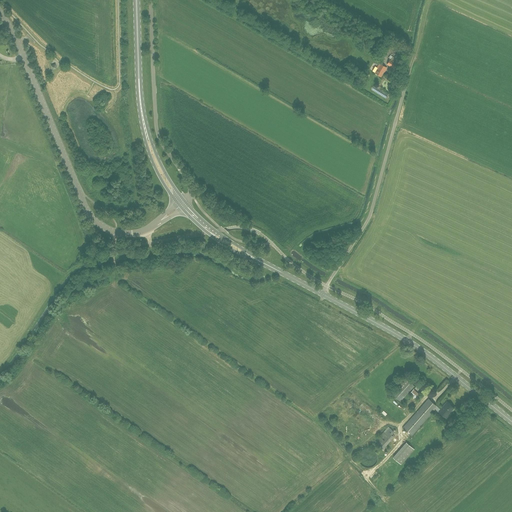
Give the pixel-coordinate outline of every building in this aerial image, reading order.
[(391,41),(388,46),(395,51),(398,46),(391,41)] [(395,69),(398,65),(390,60),(387,64),(395,69)] [(383,71),(384,72),(387,68),(379,63),(377,67),(378,68),(375,73),(381,76),(383,71)] [(414,386),(406,379),(393,394),(400,401),(414,386)] [(410,394),(416,400),(421,395),(414,389),(410,394)] [(435,410),(437,407),(438,406),(429,399),(403,427),(412,435),(432,412),(435,410)] [(438,412),(439,411),(447,418),(449,415),(448,414),(454,408),(447,402),(448,403),(443,409),(442,408),(440,409),(437,407),(435,410),(438,412)] [(389,426),(377,441),(385,447),(397,432),(389,426)] [(401,462),(415,449),(407,441),(393,454),(401,462)] [(367,467),(368,468),(369,467),(370,467),(371,467),(372,467),(373,466),(374,466),(375,465),(376,464),(376,463),(377,463),(377,462),(377,461),(378,460),(378,459),(378,458),(378,457),(378,456),(377,455),(377,454),(376,453),(376,452),(375,451),(374,450),(373,450),(372,449),(371,449),(370,449),(369,449),(368,448),(367,449),(366,449),(365,449),(364,449),(363,450),(362,451),(361,451),(361,452),(360,453),(360,454),(359,455),(359,456),(359,457),(359,458),(359,459),(359,460),(359,461),(360,462),(360,463),(361,464),(361,465),(362,465),(363,466),(364,467),(365,467),(366,467),(367,467)]
